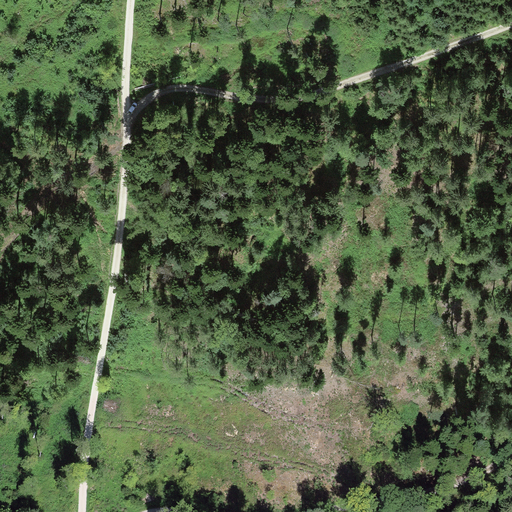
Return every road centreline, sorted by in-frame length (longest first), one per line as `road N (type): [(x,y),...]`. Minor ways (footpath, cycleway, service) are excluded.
road 1 (track): [(135,0),(115,268),(81,511)]
road 2 (track): [(128,130),(179,109),(306,102),(511,25)]
road 3 (track): [(322,511),(427,493),(511,454)]
